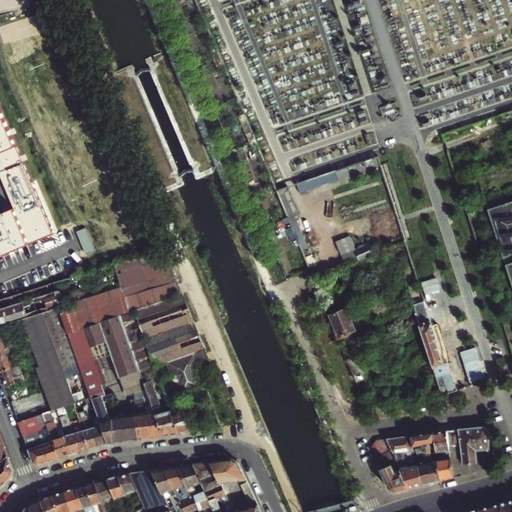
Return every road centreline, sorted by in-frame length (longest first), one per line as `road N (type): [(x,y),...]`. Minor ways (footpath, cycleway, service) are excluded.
road 1 (residential): [(284,511),(252,440),(112,459),(29,485)]
road 2 (residential): [(0,274),(71,245),(0,87)]
road 3 (residential): [(347,431),(506,405),(511,422)]
road 4 (residential): [(347,431),(282,287)]
